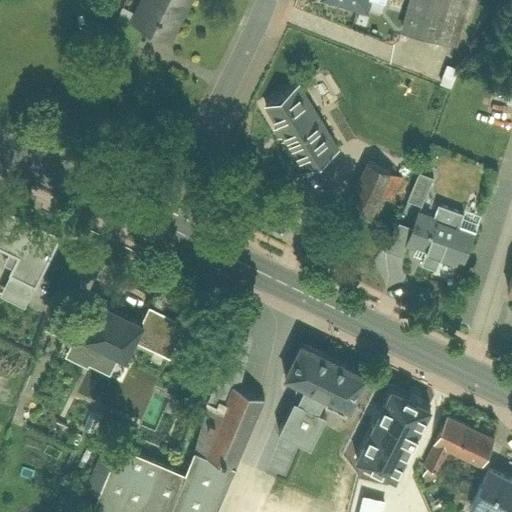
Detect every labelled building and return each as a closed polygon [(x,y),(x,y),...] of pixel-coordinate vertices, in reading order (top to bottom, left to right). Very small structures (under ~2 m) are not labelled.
[(143,0),(135,22),(178,39),(193,0),(143,0)] [(406,0),(400,23),(456,38),(465,0),(406,0)] [(316,71),(254,103),(293,177),(339,153),(321,118),(337,110),(316,71)] [(358,79),(347,91),(374,117),(385,106),(358,79)] [(409,178),(418,157),(386,143),(380,157),(359,148),(335,206),(379,224),(400,174),(409,178)] [(433,173),(420,168),(409,197),(422,202),(433,173)] [(440,255),(463,263),(476,226),(460,220),(464,208),(439,200),(435,210),(420,204),(414,223),(407,240),(427,247),(422,260),(436,265),(440,255)] [(60,231),(0,201),(0,238),(22,250),(12,269),(37,280),(60,231)] [(402,252),(407,240),(414,223),(397,216),(386,246),(402,252)] [(37,280),(12,269),(2,291),(27,302),(37,280)] [(138,329),(144,316),(101,297),(91,321),(73,313),(57,351),(85,364),(99,333),(131,347),(135,337),(138,329)] [(150,302),(144,316),(138,329),(135,337),(170,353),(186,319),(150,302)] [(251,343),(225,337),(208,382),(231,391),(209,449),(197,445),(187,470),(124,446),(102,504),(122,511),(218,511),(265,397),(240,385),(251,343)] [(359,378),(309,353),(296,378),(315,387),(308,401),(302,401),(286,435),(313,448),(329,417),(322,413),(331,394),(347,402),(359,378)] [(392,386),(377,417),(409,433),(400,453),(415,460),(439,409),(392,386)] [(452,422),(439,448),(482,468),(494,442),(452,422)] [(360,457),(346,455),(338,502),(352,505),(360,457)] [(379,474),(370,511),(391,511),(399,479),(379,474)] [(511,511),(511,481),(496,474),(480,506),(493,511),(511,511)]
